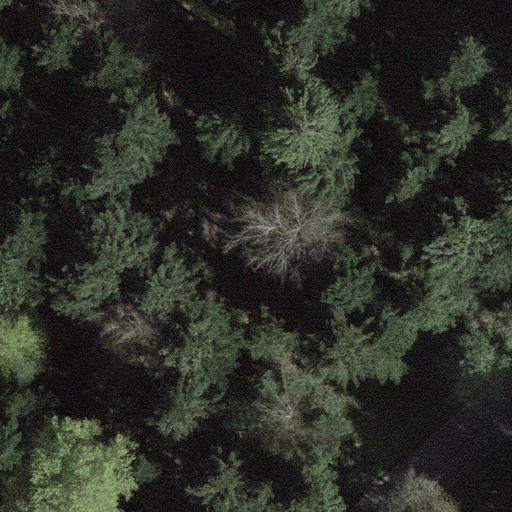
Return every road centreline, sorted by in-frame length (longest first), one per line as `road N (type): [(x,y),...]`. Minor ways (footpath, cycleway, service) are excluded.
road 1 (track): [(168,0),(206,114),(210,276),(196,421),(168,511)]
road 2 (unclassified): [(387,511),(511,405)]
